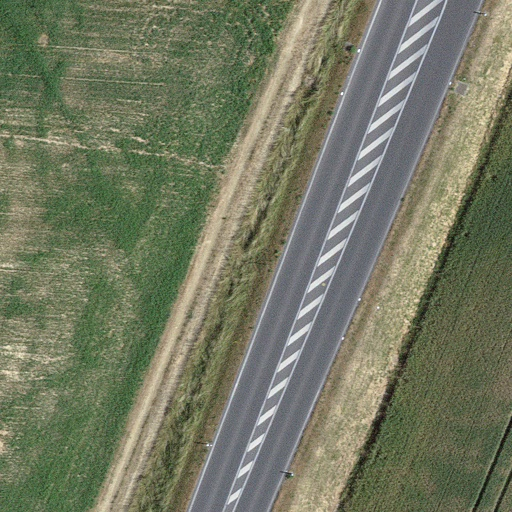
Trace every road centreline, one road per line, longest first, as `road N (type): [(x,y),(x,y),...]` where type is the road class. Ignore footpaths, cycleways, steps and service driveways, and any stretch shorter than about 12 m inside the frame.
road 1 (track): [(317,0),(113,511)]
road 2 (secondary): [(431,0),(228,511)]
